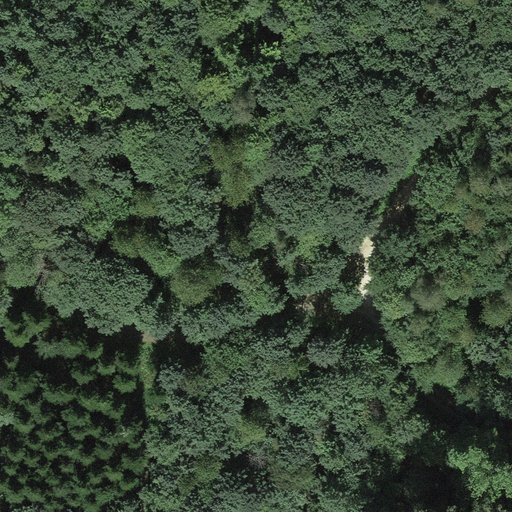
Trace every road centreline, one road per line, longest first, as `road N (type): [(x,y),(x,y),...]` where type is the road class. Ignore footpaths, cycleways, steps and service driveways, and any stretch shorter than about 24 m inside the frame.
road 1 (track): [(0,265),(78,316),(134,338),(238,330),(304,305),(391,344)]
road 2 (track): [(368,286),(381,229),(443,139),(511,61)]
road 3 (track): [(368,286),(313,454),(306,511)]
road 4 (track): [(511,432),(457,417),(434,399),(391,344),(368,286)]
